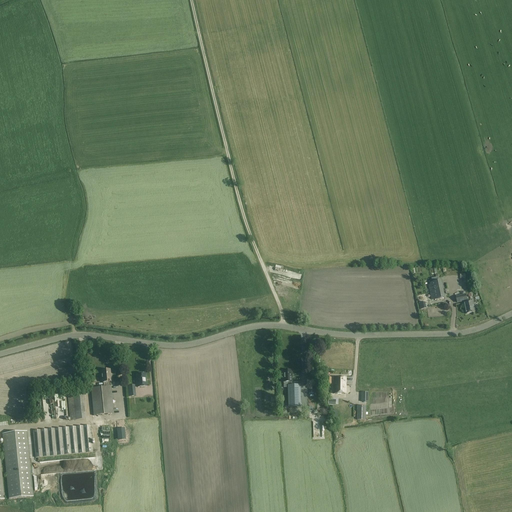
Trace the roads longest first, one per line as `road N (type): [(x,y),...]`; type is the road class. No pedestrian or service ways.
road 1 (unclassified): [(0,353),(72,334),(183,343),(264,324),(458,334),(511,314)]
road 2 (track): [(191,0),(236,189),(282,324)]
